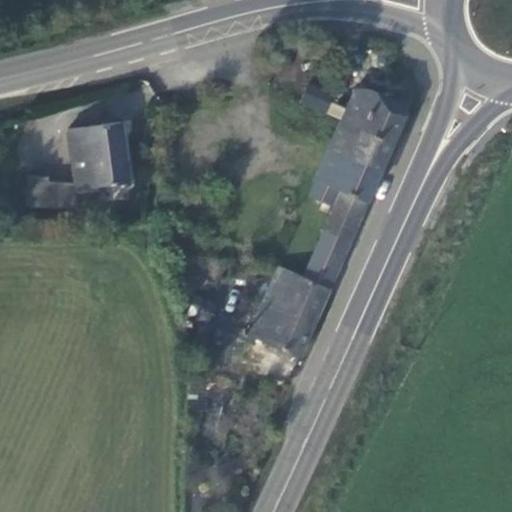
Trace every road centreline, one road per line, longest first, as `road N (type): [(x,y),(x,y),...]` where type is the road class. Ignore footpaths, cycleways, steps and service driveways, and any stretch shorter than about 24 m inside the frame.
road 1 (secondary): [(272,511),(416,199)]
road 2 (secondary): [(0,81),(250,13)]
road 3 (secondary): [(250,13),(363,9),(443,30)]
road 4 (secondary): [(459,59),(416,199)]
road 5 (secondary): [(416,199),(511,91)]
